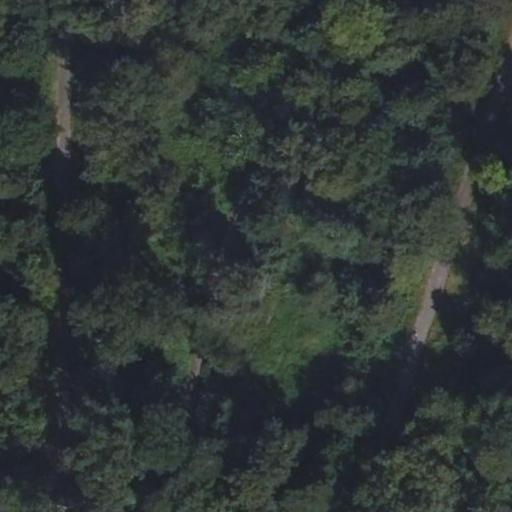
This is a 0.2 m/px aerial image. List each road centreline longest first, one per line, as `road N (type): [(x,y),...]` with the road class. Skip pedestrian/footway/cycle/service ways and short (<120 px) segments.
road 1 (track): [(61,511),(71,0)]
road 2 (track): [(374,511),(511,116)]
